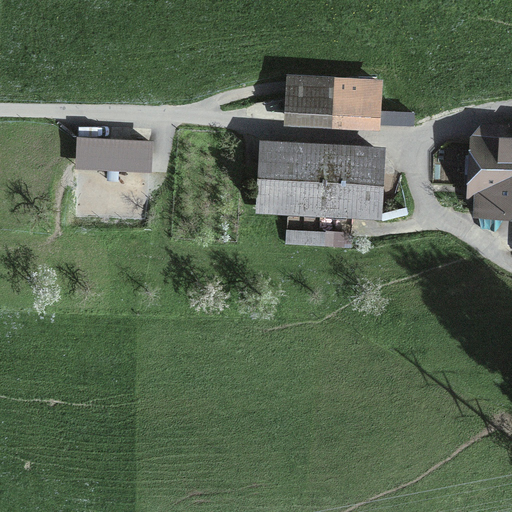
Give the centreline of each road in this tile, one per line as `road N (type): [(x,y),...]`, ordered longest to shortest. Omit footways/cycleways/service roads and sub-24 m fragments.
road 1 (track): [(478,117),(415,142),(267,131),(196,114),(0,109)]
road 2 (track): [(415,142),(432,216),(511,261)]
